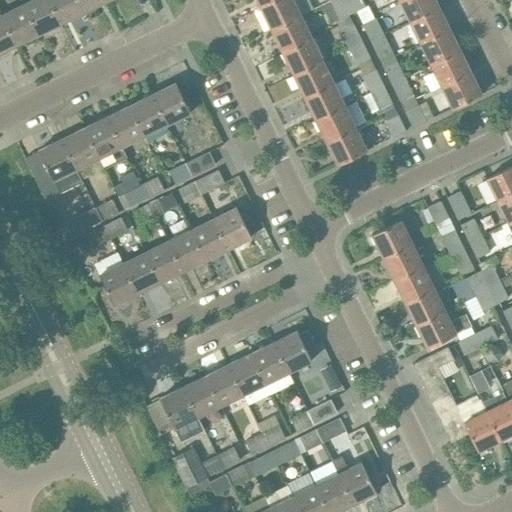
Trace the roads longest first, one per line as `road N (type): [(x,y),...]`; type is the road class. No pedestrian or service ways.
road 1 (residential): [(333,273),(155,361),(144,340),(322,249)]
road 2 (residential): [(333,273),(449,511)]
road 3 (residential): [(210,21),(313,231)]
road 4 (residential): [(0,116),(210,21)]
road 5 (tertiary): [(98,447),(0,244)]
road 6 (residential): [(313,231),(511,133)]
